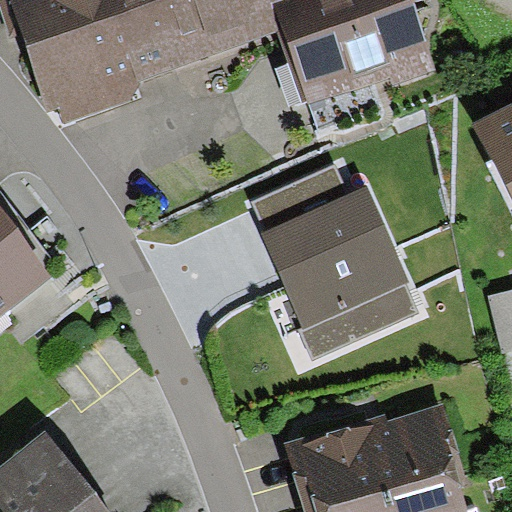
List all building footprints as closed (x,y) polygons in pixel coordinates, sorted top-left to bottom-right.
[(0,0),(0,5),(5,22),(10,37),(25,33),(50,108),(61,104),(66,119),(128,98),(123,84),(218,52),(280,30),(271,5),(284,0),(283,0),(0,0)] [(283,0),(284,0),(271,5),(280,30),(291,55),(310,104),(389,75),(393,87),(438,69),(412,0),(283,0)] [(511,109),(474,129),(511,200),(511,109)] [(269,235),(262,238),(303,329),(301,330),(315,360),(420,313),(408,285),(411,283),(367,187),(349,195),(336,167),(255,203),(269,235)] [(0,325),(61,277),(0,200),(0,325)] [(511,290),(490,296),(503,352),(511,349),(511,290)] [(387,414),(287,444),(307,511),(472,511),(441,406),(389,421),(387,414)] [(0,511),(103,511),(47,438),(0,473),(0,511)]
